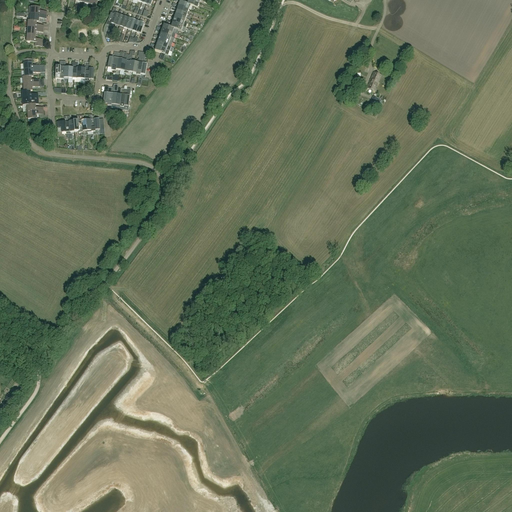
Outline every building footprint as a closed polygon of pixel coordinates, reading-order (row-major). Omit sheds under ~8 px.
[(179,6),(179,7),(189,10),(190,6),(188,5),(180,2),(181,1),(179,0),(174,0),(174,2),(176,3),(177,2),(180,3),(179,6)] [(188,5),(190,6),(198,8),(199,4),(189,1),(189,0),(185,0),(189,1),(188,5)] [(177,11),(187,14),(189,10),(179,7),(179,6),(173,3),(173,5),(179,7),(178,10),(177,11)] [(29,14),(31,14),(47,16),(47,12),(40,12),(40,8),(31,7),(29,7),(29,14)] [(111,24),(115,25),(119,15),(118,15),(115,14),(117,10),(113,8),(111,14),(109,20),(112,21),(111,24)] [(177,12),(176,14),(176,15),(186,19),(187,14),(177,11),(178,10),(172,8),(171,10),(174,12),(175,11),(177,12)] [(175,18),(174,19),(184,23),(186,19),(176,15),(176,14),(171,12),(170,15),(172,16),(172,15),(176,16),(175,18)] [(173,24),(186,28),(187,24),(184,23),(174,19),(175,18),(169,16),(168,19),(170,20),(171,19),(174,20),(173,23),(173,24)] [(27,22),(27,26),(28,27),(28,28),(44,29),(44,26),(37,25),(37,22),(30,21),(28,21),(28,22),(27,22)] [(171,28),(174,29),(178,30),(184,33),(186,28),(173,24),(173,23),(168,21),(167,21),(166,23),(167,23),(168,24),(168,23),(173,24),(171,28)] [(161,23),(160,25),(164,26),(163,29),(163,30),(175,34),(176,35),(178,30),(174,29),(171,28),(164,26),(164,25),(161,23)] [(159,29),(162,31),(161,33),(161,34),(174,39),(175,34),(163,30),(163,29),(159,28),(159,29)] [(174,39),(171,38),(161,34),(161,33),(158,32),(157,34),(161,35),(160,37),(160,38),(172,43),(174,39)] [(36,36),(27,35),(26,42),(35,43),(35,47),(42,47),(43,40),(35,39),(36,36)] [(158,42),(158,43),(171,47),(172,43),(160,38),(160,37),(154,35),(153,38),(156,39),(157,38),(159,39),(158,42)] [(157,46),(157,47),(169,51),(171,47),(158,43),(158,42),(153,40),(152,42),(155,43),(156,43),(158,43),(157,46)] [(169,51),(157,47),(157,46),(153,45),(153,46),(156,48),(155,51),(167,56),(168,55),(169,51)] [(110,58),(108,68),(112,69),(112,71),(114,71),(116,72),(116,70),(116,67),(113,67),(114,63),(114,59),(116,59),(117,53),(114,53),(114,56),(113,56),(112,58),(110,58)] [(120,54),(117,53),(116,59),(114,59),(114,63),(113,67),(116,67),(116,70),(120,71),(122,60),(119,60),(120,54)] [(126,61),(122,60),(120,71),(125,72),(124,73),(128,74),(128,72),(129,72),(128,72),(129,69),(125,69),(126,65),(126,61),(129,61),(130,56),(127,55),(126,61)] [(128,72),(133,73),(135,63),(131,62),(132,56),(130,56),(129,61),(126,61),(126,65),(125,69),(129,69),(128,72),(129,72),(128,72)] [(135,63),(133,73),(137,74),(137,75),(139,76),(141,76),(141,75),(141,74),(140,74),(141,72),(138,71),(138,67),(139,63),(141,63),(142,58),(139,57),(139,60),(137,60),(137,63),(135,63)] [(145,58),(142,58),(141,63),(139,63),(138,67),(138,71),(141,72),(140,74),(141,74),(141,75),(145,75),(147,65),(144,64),(145,58)] [(23,60),(24,71),(40,70),(40,66),(33,67),(32,63),(32,60),(23,60)] [(61,67),(63,67),(63,62),(60,62),(60,68),(56,67),(55,80),(64,80),(64,78),(64,76),(60,75),(60,71),(61,71),(61,67)] [(66,62),(63,62),(63,67),(61,67),(61,71),(60,71),(60,75),(64,76),(64,78),(68,79),(69,68),(65,68),(66,62)] [(74,68),(75,68),(75,62),(73,62),(72,68),(69,68),(68,79),(73,79),(73,81),(76,81),(77,79),(76,79),(76,76),(73,76),(73,72),(74,68)] [(78,63),(75,62),(75,68),(74,68),(73,72),(73,76),(76,76),(76,79),(77,79),(81,79),(81,69),(78,69),(78,63)] [(86,69),(88,69),(88,63),(85,63),(85,69),(81,69),(81,79),(85,80),(85,81),(89,81),(89,80),(89,79),(89,77),(86,77),(86,72),(86,69)] [(91,63),(88,63),(88,69),(86,69),(86,72),(86,77),(89,77),(89,79),(89,80),(94,80),(94,69),(91,69),(91,63)] [(33,74),(40,73),(40,70),(24,71),(25,78),(31,77),(33,77),(33,74)] [(375,92),(382,76),(374,72),(367,88),(375,92)] [(24,92),(31,91),(33,91),(32,88),(40,87),(39,84),(23,85),(24,92)] [(111,103),(109,102),(109,99),(108,99),(109,95),(111,94),(111,88),(109,88),(108,94),(104,94),(103,104),(108,105),(108,106),(111,107),(112,105),(111,105),(111,103)] [(116,106),(117,95),(114,95),(114,89),(111,88),(111,94),(109,95),(108,99),(109,99),(109,102),(111,103),(111,105),(112,105),(111,107),(111,108),(116,109),(116,106)] [(124,108),(124,106),(124,104),(121,104),(121,100),(121,96),(123,96),(124,90),(121,89),(121,93),(120,94),(119,95),(117,95),(116,106),(120,106),(120,108),(124,108)] [(124,106),(129,107),(130,96),(126,96),(127,90),(124,90),(123,96),(121,96),(121,100),(121,104),(124,104),(124,106)] [(370,102),(377,105),(379,100),(373,97),(370,102)] [(32,105),(36,105),(39,104),(38,98),(22,99),(23,106),(27,106),(32,105)] [(44,115),(43,111),(27,112),(28,120),(29,121),(29,122),(35,122),(35,121),(35,119),(37,119),(36,115),(44,115)] [(91,120),(93,120),(92,116),(92,115),(89,115),(89,120),(86,121),(87,131),(87,133),(96,132),(95,131),(95,128),(92,128),(91,124),(92,124),(91,120)] [(83,133),(83,132),(82,131),(82,129),(79,129),(79,125),(79,121),(80,121),(80,116),(77,116),(77,118),(73,118),(74,122),(75,132),(79,132),(79,134),(83,133)] [(87,131),(86,121),(83,121),(83,116),(80,116),(80,121),(79,121),(79,125),(79,129),(82,129),(82,131),(83,132),(87,131)] [(92,116),(93,120),(91,120),(92,124),(91,124),(92,128),(95,128),(95,131),(100,130),(100,125),(99,120),(95,120),(94,116),(92,116)] [(70,134),(70,133),(70,132),(70,130),(66,130),(66,126),(66,122),(68,122),(67,117),(64,117),(65,122),(57,123),(58,129),(62,129),(62,133),(66,133),(67,135),(70,134)] [(70,133),(75,132),(74,122),(70,122),(70,117),(67,117),(68,122),(66,122),(66,126),(66,130),(70,130),(70,132),(70,133)]
